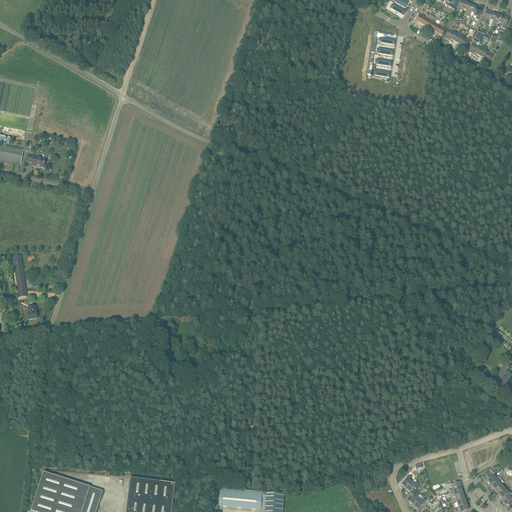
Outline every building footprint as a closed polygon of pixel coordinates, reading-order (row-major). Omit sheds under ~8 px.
[(447,0),(447,2),(449,3),(448,6),(455,10),(458,2),(454,0),(447,0)] [(460,0),(456,11),(461,13),(466,2),(461,0),(460,0)] [(464,15),(467,16),(471,5),(468,4),(469,3),(466,2),(461,13),(462,14),(462,12),(465,14),(464,15)] [(392,4),(389,9),(403,17),(406,12),(392,4)] [(471,5),(467,16),(469,17),(471,13),(474,14),(477,6),(475,5),(474,7),(471,5)] [(477,6),(474,14),(473,15),(476,17),(475,19),(478,20),(483,9),(477,6)] [(424,12),(422,11),(416,20),(418,22),(420,24),(424,17),(422,16),(424,12)] [(489,26),(490,20),(492,12),(487,11),(484,19),(483,22),(485,23),(485,24),(489,26)] [(426,18),(424,17),(420,24),(422,25),(424,26),(425,25),(426,26),(432,17),(430,15),(428,19),(426,18)] [(497,15),(494,26),(492,33),(495,33),(498,27),(500,27),(500,25),(501,25),(503,16),(501,15),(500,16),(497,15)] [(503,16),(501,25),(504,26),(503,29),(505,29),(509,18),(503,16)] [(434,18),(432,17),(426,26),(429,28),(428,28),(431,30),(435,23),(432,22),(434,18)] [(438,25),(435,23),(431,30),(434,32),(435,31),(436,32),(437,32),(443,23),(441,22),(440,22),(438,25)] [(445,24),(443,23),(437,32),(439,34),(442,36),(446,29),(443,28),(445,24)] [(453,34),(454,32),(452,31),(453,29),(451,27),(449,30),(444,38),(449,41),(453,34)] [(459,32),(456,35),(453,34),(449,41),(452,42),(453,41),(455,43),(461,33),(459,32)] [(461,33),(455,43),(458,44),(457,45),(460,47),(464,39),(461,38),(463,34),(461,33)] [(380,37),(379,43),(394,46),(395,40),(380,37)] [(464,38),(464,39),(460,47),(465,50),(470,41),(469,41),(471,39),(469,38),(467,40),(464,38)] [(473,55),(478,48),(480,44),(475,41),(473,44),(473,43),(468,52),(473,55)] [(478,48),(473,55),(476,56),(477,55),(479,56),(485,47),(482,46),(480,49),(478,48)] [(485,47),(479,56),(482,58),(481,59),(484,61),(489,52),(488,52),(488,53),(485,52),(487,48),(485,47)] [(378,48),(377,54),(392,57),(393,51),(378,48)] [(489,52),(484,61),(489,64),(494,55),(493,55),(495,53),(492,51),(491,54),(489,52)] [(376,59),(375,65),(391,67),(392,61),(376,59)] [(375,68),(374,74),(389,77),(390,71),(375,68)] [(24,150),(0,145),(0,162),(20,166),(24,150)] [(27,155),(27,157),(26,162),(32,163),(32,166),(37,167),(44,168),(45,160),(37,158),(38,157),(27,155)] [(19,298),(27,296),(21,256),(13,257),(19,298)] [(35,307),(27,309),(28,314),(28,315),(29,320),(37,319),(36,312),(35,307)] [(511,375),(509,374),(505,380),(499,387),(505,391),(511,382),(511,375)] [(486,482),(495,475),(493,473),(491,475),(488,472),(481,477),(486,482)] [(95,511),(102,491),(43,473),(30,511),(95,511)] [(405,481),(401,485),(404,487),(403,487),(405,489),(408,486),(411,482),(409,480),(412,477),(410,475),(409,477),(405,481)] [(497,477),(495,475),(486,482),(486,483),(487,482),(491,487),(498,481),(495,479),(497,477)] [(130,479),(125,511),(171,511),(175,484),(130,479)] [(498,481),(491,487),(495,492),(502,486),(498,481)] [(414,484),(411,482),(408,486),(405,489),(407,491),(407,490),(410,493),(415,487),(417,489),(420,487),(418,484),(416,482),(414,484)] [(460,482),(451,485),(453,489),(450,490),(451,493),(461,489),(462,488),(460,482)] [(502,486),(495,492),(500,497),(506,491),(502,486)] [(282,511),(284,494),(220,490),(219,507),(265,509),(264,511),(282,511)] [(415,492),(412,495),(414,497),(412,499),(409,502),(411,505),(413,507),(416,504),(416,503),(419,500),(422,497),(420,495),(417,493),(419,492),(417,490),(415,492)] [(506,491),(500,497),(502,499),(501,500),(503,503),(510,497),(509,496),(511,494),(510,492),(508,494),(506,491)] [(463,494),(455,497),(457,502),(465,499),(463,494)] [(511,499),(510,497),(503,503),(505,505),(507,504),(509,506),(511,503),(511,500),(511,499)] [(416,504),(413,507),(414,508),(415,508),(417,510),(419,508),(422,505),(426,501),(424,499),(421,503),(419,500),(416,503),(416,504)] [(465,499),(457,502),(459,508),(467,505),(465,499)]
